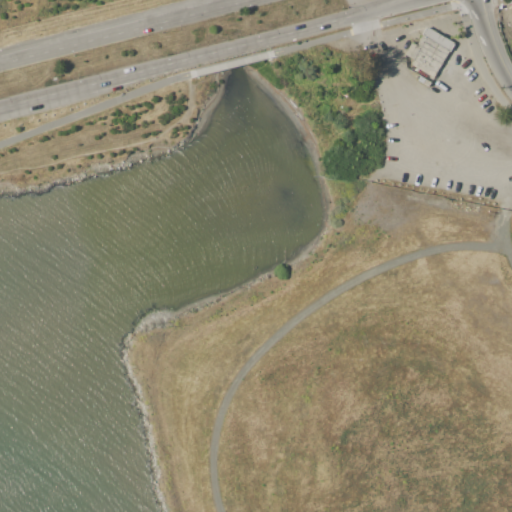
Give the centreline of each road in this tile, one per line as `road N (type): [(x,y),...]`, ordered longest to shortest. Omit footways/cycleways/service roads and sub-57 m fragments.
road 1 (tertiary): [(0,81),(149,45),(358,10)]
road 2 (tertiary): [(255,0),(0,65)]
